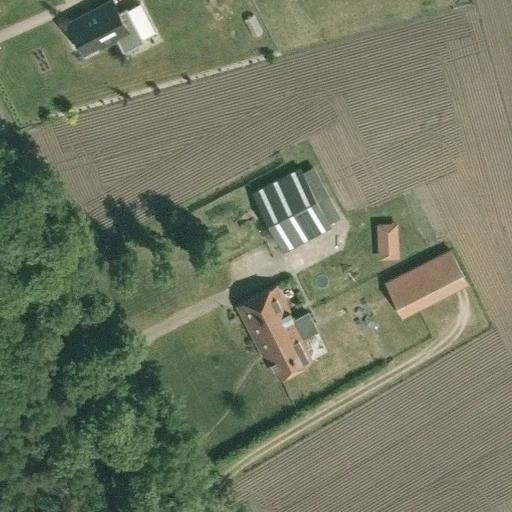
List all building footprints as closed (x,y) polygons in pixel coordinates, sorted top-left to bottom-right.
[(113,0),(108,0),(70,20),(68,21),(83,49),(97,42),(99,45),(117,36),(123,49),(143,39),(126,7),(119,11),(113,0)] [(134,5),(144,36),(157,31),(147,1),(134,5)] [(330,225),(300,167),(252,192),(282,250),(330,225)] [(296,255),(307,275),(338,258),(327,238),(296,255)] [(440,263),(394,284),(407,313),(472,284),(458,252),(439,261),(440,263)] [(277,286),(239,305),(264,354),(267,352),(280,376),(310,360),(298,336),(302,334),(277,286)] [(439,299),(428,304),(442,334),(453,329),(439,299)] [(299,316),(308,336),(323,329),(314,309),(299,316)]
